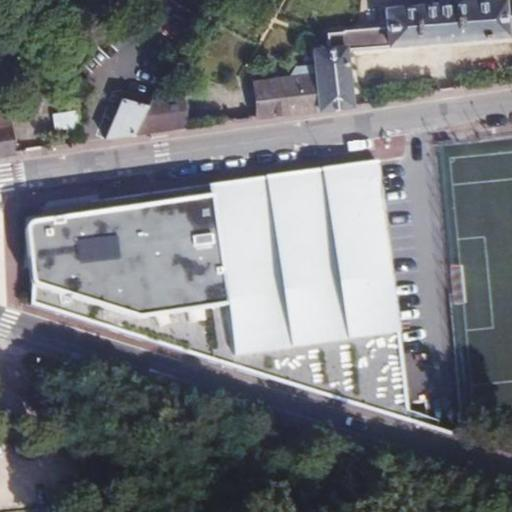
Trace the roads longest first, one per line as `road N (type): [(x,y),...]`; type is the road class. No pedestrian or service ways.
road 1 (tertiary): [(0,326),(511,482)]
road 2 (tertiary): [(511,102),(0,177)]
road 3 (track): [(24,398),(94,416),(135,462),(311,511)]
